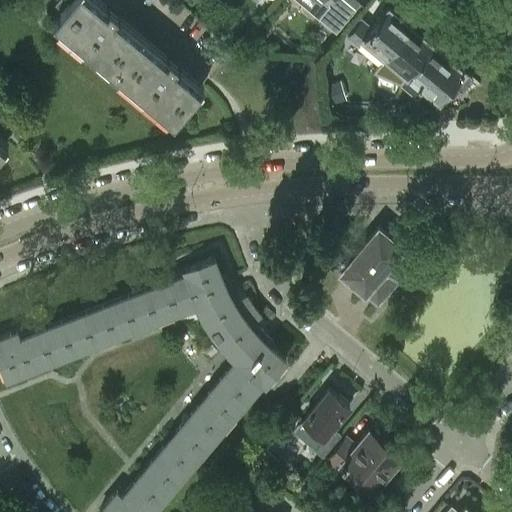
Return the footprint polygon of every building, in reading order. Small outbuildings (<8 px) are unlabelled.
[(107,9),(96,0),(68,0),(52,19),(70,34),(72,31),(98,52),(96,55),(113,69),(140,36),(114,15),(116,11),(109,5),(107,9)] [(344,0),(322,0),(326,3),(328,1),(337,8),(344,0)] [(410,24),(387,4),(370,25),(360,17),(346,34),(357,43),(359,40),(381,58),(410,24)] [(442,50),(410,24),(381,58),(403,77),(407,72),(418,59),(428,67),(442,50)] [(166,59),(140,36),(113,69),(130,84),(132,81),(158,102),(155,105),(173,120),(200,87),(174,65),(176,61),(169,55),(166,59)] [(472,75),(464,69),(473,57),(463,49),(454,60),(442,50),(428,67),(418,59),(407,72),(403,77),(400,81),(416,95),(424,86),(435,95),(438,95),(440,95),(443,95),(446,94),(448,93),(451,92),(453,90),(455,89),(457,87),(460,89),(472,75)] [(338,81),(324,85),(329,102),(343,97),(338,81)] [(377,301),(415,256),(377,225),(353,254),(340,243),(327,259),(377,301)] [(237,298),(227,277),(224,272),(220,274),(213,255),(183,267),(187,276),(15,345),(10,332),(0,335),(0,362),(5,377),(202,299),(216,322),(232,342),(245,356),(122,503),(112,494),(98,509),(101,511),(148,511),(261,377),(271,386),(283,373),(278,369),(284,362),(281,360),(285,355),(269,342),(272,339),(267,334),(256,323),(252,319),(245,310),(241,304),(237,298)] [(331,424),(349,403),(329,386),(300,421),(293,429),(322,453),(340,432),(331,424)] [(391,439),(382,431),(378,435),(368,427),(355,442),(345,434),(325,457),(346,475),(351,469),(372,487),(404,449),(401,447),(402,443),(396,437),(391,439)] [(266,466),(275,456),(263,446),(254,456),(266,466)] [(289,475),(283,483),(292,490),(298,482),(289,475)] [(476,511),(464,502),(460,506),(457,506),(453,511),(476,511)] [(238,511),(227,503),(219,511),(238,511)]
